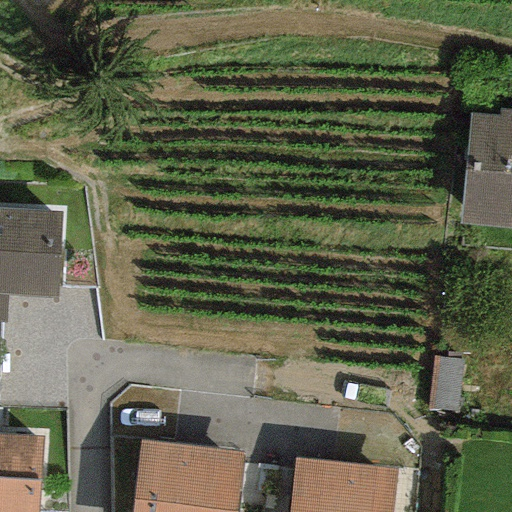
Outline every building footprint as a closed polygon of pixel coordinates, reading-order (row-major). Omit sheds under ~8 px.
[(511,117),(475,114),(463,237),(511,241),(511,117)] [(54,223),(0,219),(0,304),(49,308),(54,223)] [(35,511),(43,447),(0,441),(0,511),(35,511)] [(230,511),(237,463),(142,452),(135,511),(230,511)] [(389,511),(394,479),(293,468),(287,511),(389,511)]
